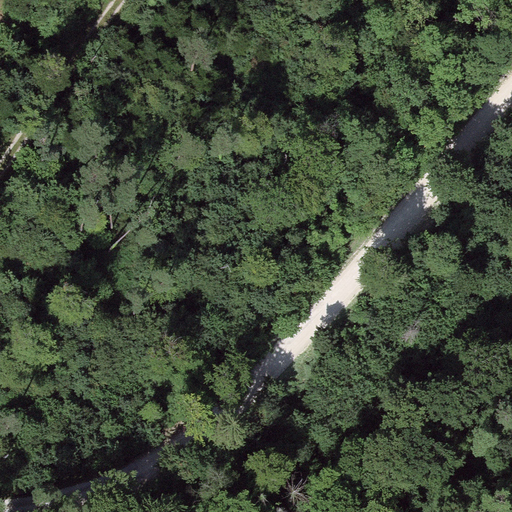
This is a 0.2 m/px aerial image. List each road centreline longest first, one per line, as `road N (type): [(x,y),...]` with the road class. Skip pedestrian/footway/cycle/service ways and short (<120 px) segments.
road 1 (unclassified): [(511,103),(201,432),(119,481),(45,506),(0,510)]
road 2 (track): [(124,0),(0,171)]
